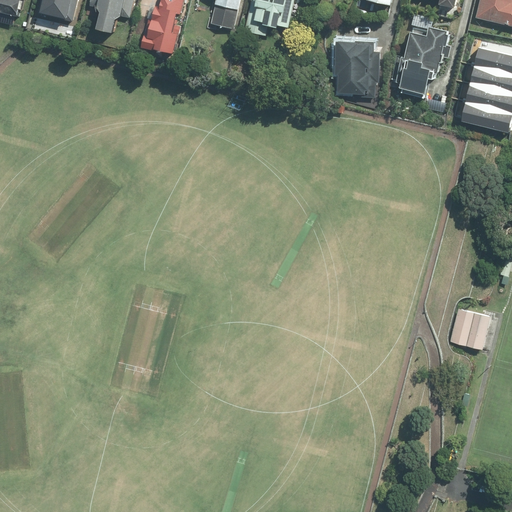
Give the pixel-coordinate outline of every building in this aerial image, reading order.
[(0,0),(0,9),(19,14),(22,0),(0,0)] [(42,0),(39,14),(74,21),(78,0),(42,0)] [(91,0),(91,5),(99,7),(103,12),(100,28),(116,32),(119,19),(124,16),(131,18),(135,0),(91,0)] [(154,19),(150,18),(143,47),(175,55),(182,26),(177,24),(180,12),(182,13),(185,0),(163,0),(162,5),(157,4),(154,19)] [(217,0),(212,23),(235,28),(241,0),(217,0)] [(252,0),(245,31),(267,35),(270,25),(281,28),(282,25),(291,27),(297,0),(252,0)] [(511,0),(479,0),(476,16),(511,24),(511,0)] [(414,14),(411,26),(432,30),(434,18),(414,14)] [(428,38),(408,34),(403,57),(391,55),(386,78),(398,81),(396,91),(434,99),(448,34),(429,30),(428,38)] [(375,44),(335,43),(334,77),(337,77),(336,96),(378,97),(379,53),(374,53),(375,44)] [(511,60),(477,52),(461,121),(509,133),(511,120),(511,60)] [(117,75),(113,87),(129,93),(133,81),(117,75)] [(208,112),(208,94),(195,94),(195,112),(208,112)] [(428,100),(426,109),(443,113),(445,104),(428,100)] [(329,111),(344,114),(345,107),(331,103),(329,111)] [(461,305),(452,338),(485,347),(493,313),(461,305)]
